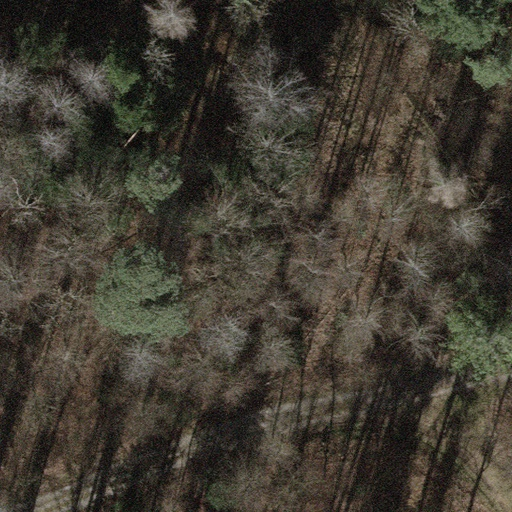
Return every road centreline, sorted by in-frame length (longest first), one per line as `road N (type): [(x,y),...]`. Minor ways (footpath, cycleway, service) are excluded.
road 1 (track): [(5,511),(274,417),(409,396),(511,365)]
road 2 (track): [(409,396),(481,451),(511,487)]
